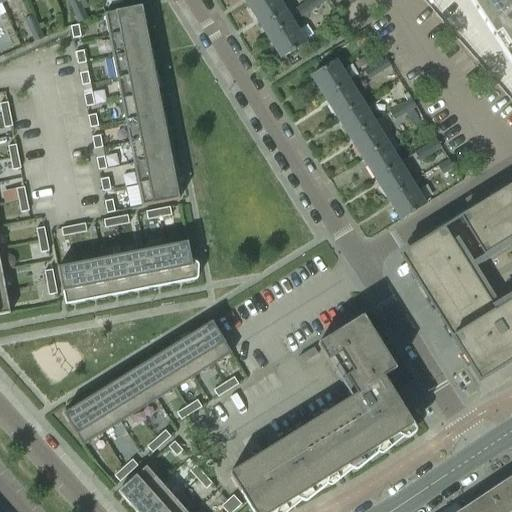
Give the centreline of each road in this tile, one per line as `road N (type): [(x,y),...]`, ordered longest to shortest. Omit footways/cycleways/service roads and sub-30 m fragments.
road 1 (residential): [(360,267),(192,0)]
road 2 (residential): [(476,452),(360,267)]
road 3 (residential): [(384,0),(503,171)]
road 4 (residential): [(360,267),(503,171)]
road 5 (residential): [(96,511),(0,406)]
